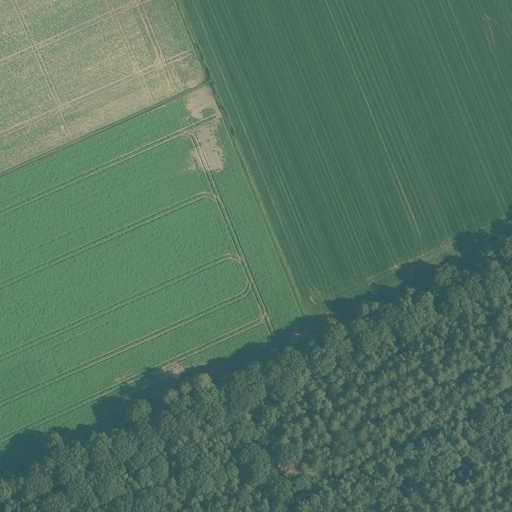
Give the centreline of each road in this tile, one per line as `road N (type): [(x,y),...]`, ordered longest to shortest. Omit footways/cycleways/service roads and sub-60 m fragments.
road 1 (track): [(237,386),(511,261)]
road 2 (track): [(47,471),(237,386)]
road 3 (track): [(237,386),(286,511)]
